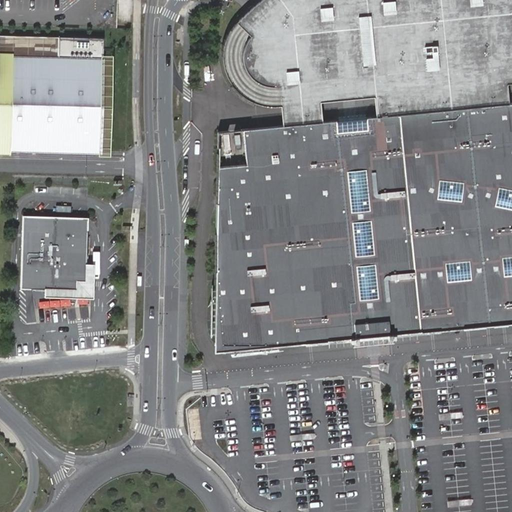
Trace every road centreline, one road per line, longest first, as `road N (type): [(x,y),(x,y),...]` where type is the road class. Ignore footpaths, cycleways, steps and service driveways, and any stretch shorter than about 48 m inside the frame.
road 1 (tertiary): [(194,473),(169,418),(173,223),(165,34),(180,0)]
road 2 (tertiary): [(153,0),(150,358)]
road 3 (unclassified): [(150,358),(0,369)]
